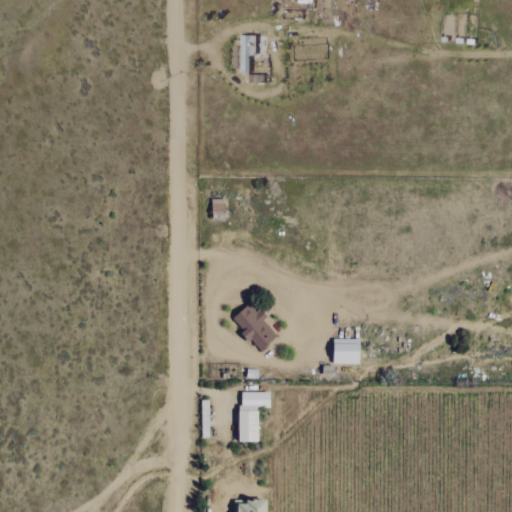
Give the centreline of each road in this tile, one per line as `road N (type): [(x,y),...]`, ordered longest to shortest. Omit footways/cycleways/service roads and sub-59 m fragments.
road 1 (residential): [(183,511),(175,0)]
road 2 (track): [(179,265),(218,257),(275,287),(301,317),(299,346)]
